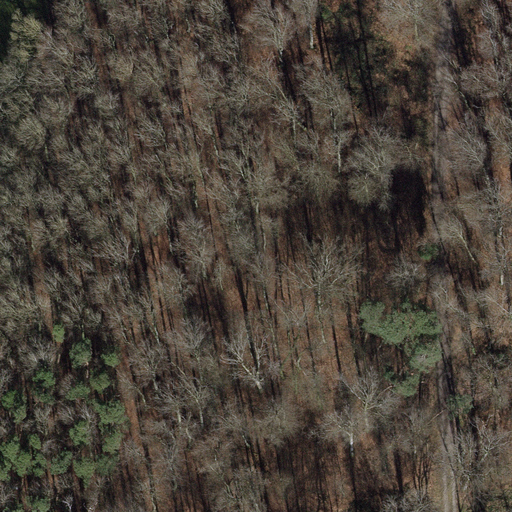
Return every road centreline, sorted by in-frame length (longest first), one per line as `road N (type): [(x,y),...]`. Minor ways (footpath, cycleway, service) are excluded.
road 1 (track): [(450,0),(440,168),(448,511)]
road 2 (track): [(0,247),(60,0)]
